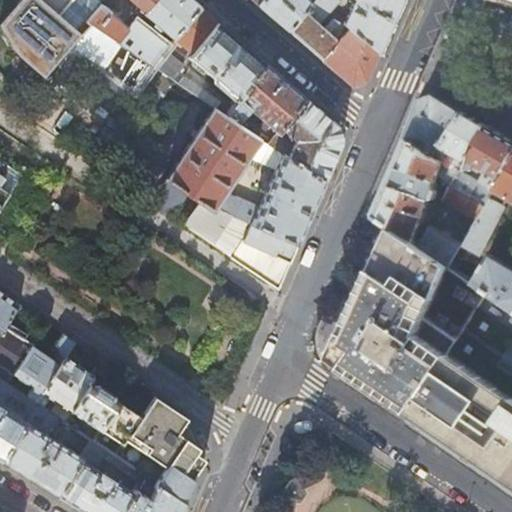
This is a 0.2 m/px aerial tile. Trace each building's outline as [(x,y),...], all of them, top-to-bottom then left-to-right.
[(16,0),(0,18),(0,50),(11,72),(35,86),(71,46),(90,24),(87,21),(101,5),(102,4),(105,0),(16,0)] [(131,0),(143,9),(150,0),(131,0)] [(200,7),(191,0),(150,0),(143,9),(140,12),(169,34),(166,38),(170,41),(200,7)] [(260,0),(257,4),(288,30),(316,0),(260,0)] [(353,0),(342,24),(333,18),(324,28),(320,24),(342,0),(341,0),(316,0),(288,30),(352,86),(367,82),(375,64),(380,52),(394,20),(402,0),(353,0)] [(102,4),(101,5),(87,21),(90,24),(115,40),(128,26),(102,4)] [(218,23),(200,7),(170,41),(167,45),(151,64),(173,78),(218,23)] [(133,20),(128,26),(115,40),(90,24),(71,46),(134,89),(151,64),(167,45),(133,20)] [(266,64),(218,23),(173,78),(216,108),(226,114),(266,64)] [(305,98),(266,64),(226,114),(240,124),(251,110),(262,120),(260,124),(264,127),(267,124),(278,133),(282,128),(305,98)] [(405,137),(407,139),(425,149),(431,140),(442,146),(463,111),(448,102),(433,93),(419,98),(406,134),(405,137)] [(338,126),(305,98),(282,128),(296,141),(295,144),(277,135),(270,144),(324,180),(335,153),(341,141),(338,126)] [(240,124),(226,114),(216,108),(150,201),(170,215),(189,194),(201,203),(185,224),(277,287),(289,261),(310,213),(324,180),(270,144),(263,140),(256,158),(277,168),(271,182),(267,181),(264,187),(268,189),(259,207),(237,196),(234,203),(223,198),(219,209),(211,209),(259,137),(240,124)] [(474,117),(463,111),(442,146),(436,155),(460,169),(462,165),(487,125),(474,117)] [(511,139),(505,135),(487,125),(462,165),(471,170),(472,168),(475,169),(478,170),(481,166),(486,169),(479,181),(459,170),(450,185),(485,204),(489,198),(495,188),(511,159),(511,139)] [(436,155),(425,149),(407,139),(384,192),(374,215),(391,226),(413,240),(438,174),(449,184),(450,185),(459,170),(460,169),(436,155)] [(511,159),(495,188),(511,198),(511,159)] [(0,207),(10,192),(0,185),(0,183),(5,176),(0,172),(0,207)] [(485,204),(450,185),(449,184),(443,198),(477,218),(485,204)] [(505,207),(489,198),(485,204),(477,218),(462,244),(449,265),(466,276),(479,255),(505,207)] [(422,246),(413,240),(391,226),(347,321),(342,334),(348,357),(352,373),(411,413),(492,293),(474,281),(466,276),(449,265),(422,246)] [(431,226),(422,246),(449,265),(462,244),(431,226)] [(474,281),(492,293),(511,306),(511,266),(490,254),(474,281)] [(0,292),(0,333),(4,326),(18,304),(0,292)] [(511,306),(492,293),(411,413),(511,481),(511,306)] [(4,326),(0,333),(0,376),(7,381),(30,346),(31,344),(22,338),(15,334),(4,326)] [(57,358),(61,361),(65,356),(74,342),(61,333),(55,346),(53,348),(55,353),(57,358)] [(50,360),(30,346),(7,381),(11,384),(17,376),(27,384),(22,391),(35,400),(59,365),(54,362),(50,360)] [(65,356),(61,361),(59,365),(35,400),(36,401),(43,405),(48,397),(69,411),(70,410),(88,382),(93,375),(79,366),(74,363),(65,356)] [(102,360),(95,371),(103,376),(109,365),(102,360)] [(22,391),(11,384),(7,381),(0,376),(0,459),(36,401),(35,400),(22,391)] [(88,382),(70,410),(98,428),(117,400),(88,382)] [(139,415),(117,400),(98,428),(92,439),(144,474),(185,502),(195,480),(191,477),(203,458),(194,452),(197,447),(176,431),(182,422),(186,417),(153,394),(139,415)] [(61,418),(43,405),(36,401),(0,459),(57,494),(81,456),(63,445),(65,441),(60,438),(57,442),(48,436),(61,418)] [(202,427),(195,431),(206,454),(213,451),(202,427)] [(87,447),(92,439),(84,433),(78,441),(87,447)] [(144,474),(92,439),(87,447),(81,456),(57,494),(85,511),(119,511),(132,492),(96,469),(103,457),(139,481),(144,474)] [(325,468),(323,463),(312,468),(290,478),(282,490),(278,511),(291,511),(293,500),(299,500),(305,492),(303,486),(319,480),(323,475),(325,472),(325,468)] [(180,511),(185,502),(144,474),(139,481),(132,492),(119,511),(180,511)]
